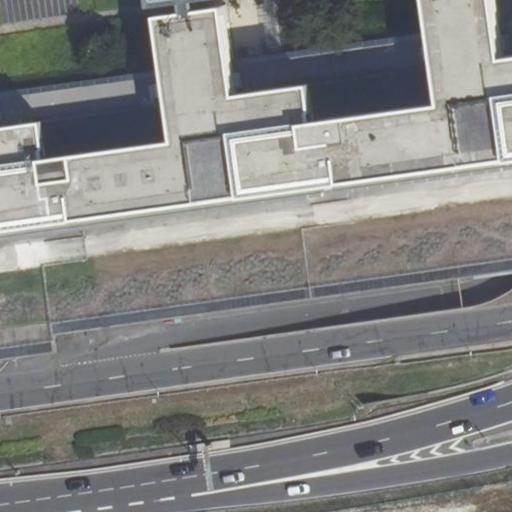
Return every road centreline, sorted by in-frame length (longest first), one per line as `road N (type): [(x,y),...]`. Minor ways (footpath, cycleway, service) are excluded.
road 1 (tertiary): [(0,396),(511,326)]
road 2 (primary): [(167,489),(511,407)]
road 3 (tertiary): [(167,489),(239,499),(511,457)]
road 4 (primary): [(0,511),(167,489)]
